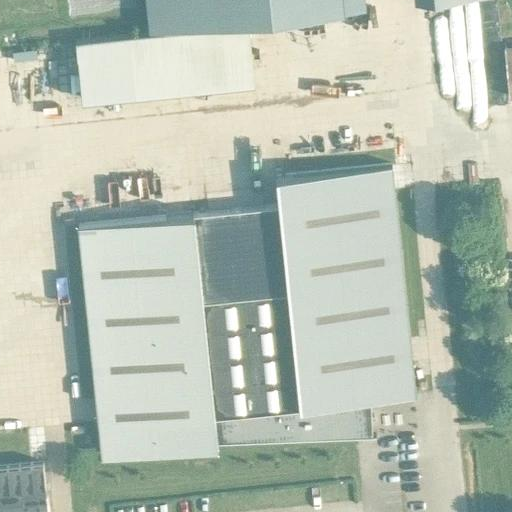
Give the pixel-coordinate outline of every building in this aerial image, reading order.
[(343,10),(342,0),(149,0),(153,29),(343,10)] [(385,43),(411,42),(410,19),(384,20),(385,43)] [(511,45),(503,47),(508,95),(511,94),(511,45)] [(311,61),(319,95),(337,90),(329,57),(311,61)] [(300,102),(314,102),(313,75),(278,76),(278,90),(300,89),(300,102)] [(78,225),(95,399),(100,446),(95,446),(95,447),(375,436),(375,435),(367,435),(366,421),(368,421),(368,413),(366,413),(365,399),(415,394),(392,164),(275,175),(278,204),(78,225)] [(0,511),(47,511),(42,462),(0,466),(0,511)]
